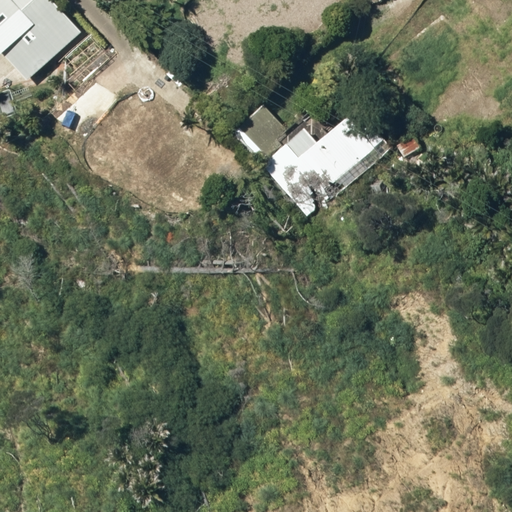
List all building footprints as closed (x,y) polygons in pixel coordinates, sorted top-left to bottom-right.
[(0,0),(0,58),(27,86),(80,34),(46,0),(0,0)] [(232,46),(246,32),(262,48),(287,23),(306,42),(331,17),(314,0),(219,0),(217,3),(223,9),(209,23),(232,46)] [(429,108),(478,68),(438,19),(389,60),(429,108)] [(183,126),(88,86),(51,122),(40,149),(95,172),(101,158),(124,168),(118,182),(139,190),(143,181),(161,188),(157,198),(195,213),(219,155),(194,144),(190,154),(175,147),(183,126)] [(261,162),(268,155),(277,147),(273,143),(286,131),(263,107),(242,128),(234,135),(261,162)] [(369,164),(387,149),(366,125),(355,134),(343,121),(313,148),(300,132),(260,167),(306,220),(329,200),(331,201),(371,166),(369,164)]
